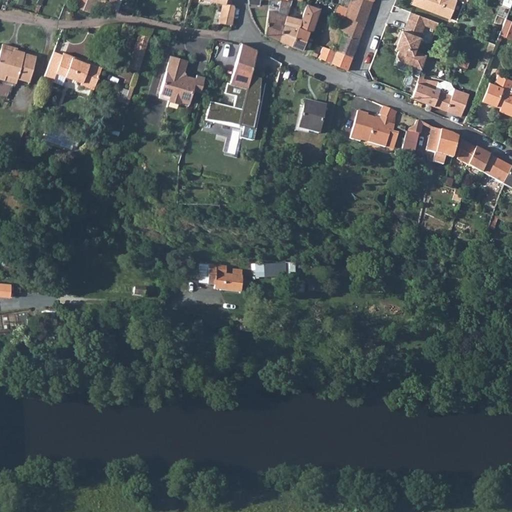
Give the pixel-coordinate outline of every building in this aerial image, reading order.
[(264,35),(277,41),(291,0),(289,0),(280,0),(278,7),(268,6),(264,35)] [(300,0),(302,0),(301,0),(290,0),(291,0),(277,41),(290,46),(303,10),(299,9),(297,14),(292,12),(296,0),(300,0)] [(369,0),(350,0),(348,7),(367,13),(372,1),(369,0)] [(410,0),(409,3),(448,17),(452,7),(446,5),(447,0),(410,0)] [(232,24),(234,8),(232,4),(227,3),(221,2),(218,21),(232,24)] [(303,10),(290,46),(301,50),(307,32),(311,30),(319,9),(305,3),(303,10)] [(334,12),(341,15),(344,7),(337,4),(334,12)] [(347,8),(344,16),(364,23),(367,13),(348,7),(347,8)] [(424,17),(410,11),(402,31),(400,30),(397,39),(395,39),(392,47),(398,49),(396,55),(399,61),(405,63),(410,60),(413,66),(421,69),(426,55),(414,50),(423,25),(435,29),(438,22),(424,17)] [(342,20),(338,32),(342,34),(358,39),(364,23),(344,16),(342,20)] [(498,32),(510,37),(511,31),(511,18),(505,16),(498,32)] [(145,36),(139,34),(136,43),(142,45),(145,36)] [(342,34),(339,43),(354,49),(358,39),(342,34)] [(147,47),(150,37),(145,36),(142,45),(147,47)] [(136,43),(133,54),(138,56),(142,45),(136,43)] [(241,43),(240,44),(231,84),(247,88),(249,77),(256,49),(241,43)] [(351,57),(354,49),(339,43),(336,51),(351,57)] [(143,57),(147,47),(142,45),(138,56),(143,57)] [(336,51),(322,45),(318,57),(346,70),(351,57),(336,51)] [(30,80),(37,57),(26,54),(26,52),(19,50),(15,49),(14,51),(2,47),(0,53),(0,76),(16,81),(18,77),(30,80)] [(54,52),(45,77),(54,81),(57,74),(81,83),(80,85),(81,85),(90,63),(64,53),(63,55),(54,52)] [(134,71),(138,56),(133,54),(127,69),(134,71)] [(138,73),(143,57),(138,56),(134,71),(138,73)] [(170,56),(160,92),(171,96),(169,101),(188,106),(193,90),(200,92),(204,78),(204,77),(196,75),(195,78),(187,75),(184,77),(182,74),(185,72),(187,61),(170,56)] [(454,67),(460,69),(463,59),(457,56),(454,67)] [(90,63),(81,85),(93,90),(102,68),(90,63)] [(509,77),(497,73),(494,82),(488,80),(480,99),(493,104),(494,102),(498,104),(509,77)] [(467,93),(452,87),(449,82),(443,80),(438,82),(436,82),(437,81),(422,79),(423,75),(419,74),(411,95),(411,98),(459,115),(467,93)] [(258,78),(249,77),(247,88),(231,84),(227,85),(224,93),(235,96),(232,107),(209,102),(205,120),(236,124),(243,125),(250,126),(256,101),(258,78)] [(509,111),(511,112),(511,89),(508,88),(511,78),(509,77),(498,104),(497,109),(508,113),(509,111)] [(159,97),(169,101),(171,96),(160,92),(159,97)] [(345,123),(354,95),(346,93),(338,121),(345,123)] [(316,133),(323,105),(303,101),(297,129),(316,133)] [(391,123),(395,111),(382,106),(378,113),(382,115),(381,120),(374,119),(375,117),(368,115),(368,113),(357,110),(349,137),(360,140),(361,136),(369,138),(368,141),(384,146),(385,142),(394,145),(398,132),(393,130),(395,124),(391,123)] [(407,127),(406,129),(417,133),(422,123),(416,120),(415,122),(412,124),(410,126),(407,127)] [(431,152),(429,161),(439,163),(442,155),(449,157),(455,136),(450,133),(438,130),(430,127),(423,150),(431,152)] [(454,159),(465,164),(473,146),(460,138),(454,159)] [(465,164),(479,172),(487,153),(473,146),(465,164)] [(509,165),(487,153),(479,172),(500,184),(509,165)] [(511,166),(509,165),(500,184),(511,189),(511,166)] [(256,263),(256,277),(287,276),(287,262),(256,263)] [(287,262),(287,276),(296,276),(296,262),(287,262)] [(200,263),(197,284),(214,286),(213,290),(240,293),(243,269),(233,268),(233,271),(227,270),(227,266),(210,263),(210,265),(200,263)] [(310,279),(309,291),(324,293),(326,281),(310,279)] [(0,296),(11,297),(11,284),(0,283),(0,296)] [(132,287),(132,296),(143,297),(143,288),(132,287)]
